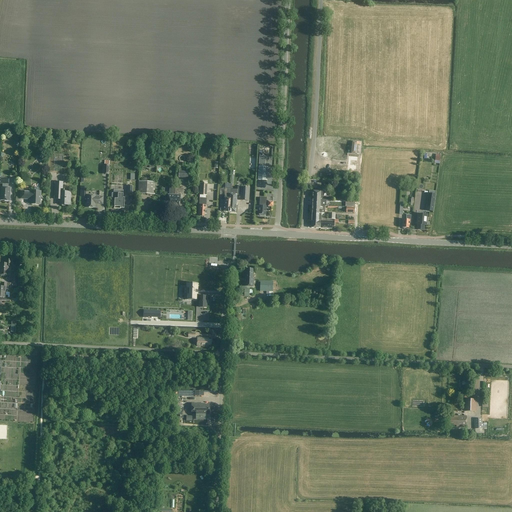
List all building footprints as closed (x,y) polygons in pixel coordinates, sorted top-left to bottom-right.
[(357,156),(332,155),(332,163),(357,164),(357,156)] [(268,168),(267,168),(268,157),(259,156),(258,180),(267,180),(268,168)] [(1,179),(0,183),(3,184),(3,188),(1,188),(1,196),(0,196),(0,198),(0,199),(1,199),(1,201),(5,201),(6,202),(7,202),(8,202),(8,201),(10,201),(10,188),(8,188),(8,184),(9,184),(9,179),(1,179)] [(63,182),(55,182),(55,199),(59,199),(61,200),(60,205),(62,205),(62,206),(65,206),(66,205),(70,205),(71,192),(64,192),(64,190),(62,190),(63,182)] [(134,186),(132,186),(133,182),(128,182),(128,186),(126,185),(126,196),(134,197),(134,186)] [(154,194),(155,182),(139,182),(138,193),(154,194)] [(224,212),(229,212),(230,195),(231,190),(232,190),(232,184),(226,184),(225,189),(224,201),(224,200),(221,199),(221,201),(221,211),(224,211),(224,212)] [(241,187),(241,200),(249,201),(249,188),(241,187)] [(184,189),(175,188),(175,194),(175,201),(173,201),(173,209),(180,209),(180,194),(183,194),(184,189)] [(112,193),(112,199),(115,199),(115,207),(120,207),(120,209),(124,209),(125,198),(123,198),(123,191),(114,190),(114,193),(112,193)] [(32,200),(31,204),(40,205),(41,192),(32,191),(32,192),(21,191),(21,199),(32,200)] [(313,191),(313,200),(322,200),(323,191),(313,191)] [(427,207),(433,208),(435,195),(429,194),(427,207)] [(86,206),(87,206),(87,207),(95,208),(95,204),(103,204),(103,197),(96,197),(96,196),(87,196),(87,203),(86,204),(86,206)] [(207,211),(204,211),(205,208),(206,208),(206,206),(204,205),(205,199),(199,198),(198,216),(204,216),(204,214),(206,214),(207,211)] [(322,207),(322,206),(320,206),(320,207),(312,207),(312,214),(321,214),(322,213),(324,213),(324,207),(322,207)] [(321,221),(320,229),(332,229),(332,219),(335,220),(335,213),(328,213),(328,219),(327,219),(327,222),(321,221)] [(417,230),(423,230),(424,225),(427,225),(427,215),(418,214),(417,225),(418,225),(417,230)] [(8,275),(8,267),(11,267),(12,260),(6,260),(6,264),(0,263),(0,268),(0,269),(0,275),(1,275),(1,276),(4,276),(4,275),(8,275)] [(245,278),(245,286),(254,287),(254,278),(253,278),(253,269),(247,269),(246,278),(245,278)] [(273,292),(273,281),(260,281),(260,291),(273,292)] [(0,291),(6,292),(6,289),(8,289),(9,287),(11,287),(11,283),(2,283),(2,287),(0,286),(0,291)] [(199,307),(206,307),(206,296),(199,296),(199,297),(197,297),(197,284),(187,284),(187,294),(185,294),(185,300),(193,300),(193,299),(199,299),(199,307)] [(6,295),(6,292),(0,291),(0,297),(1,297),(0,301),(10,301),(10,298),(8,298),(8,295),(6,295)] [(211,345),(211,340),(208,340),(209,338),(197,338),(197,347),(208,347),(208,345),(211,345)] [(476,412),(477,395),(464,395),(464,411),(476,412)] [(209,413),(209,405),(204,405),(204,404),(192,404),(192,414),(196,414),(196,419),(205,419),(205,414),(205,413),(209,413)] [(466,427),(467,416),(457,416),(454,416),(454,417),(449,417),(449,419),(448,419),(448,423),(449,423),(449,425),(456,425),(456,427),(466,427)] [(474,429),(483,429),(482,419),(474,419),(474,429)]
